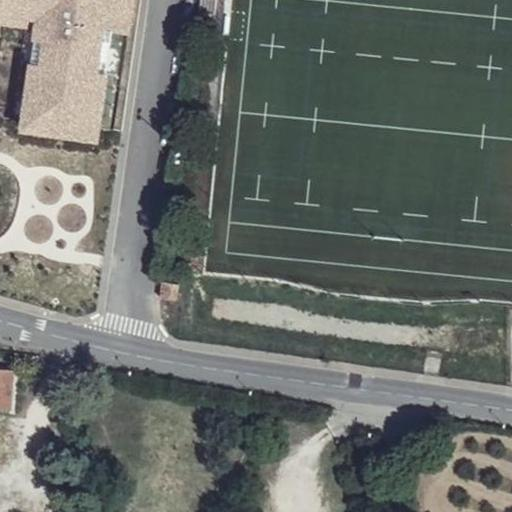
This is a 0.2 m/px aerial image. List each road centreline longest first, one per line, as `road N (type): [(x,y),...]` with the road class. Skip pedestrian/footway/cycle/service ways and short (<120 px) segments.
road 1 (residential): [(511,408),(131,345)]
road 2 (unclassified): [(131,345),(187,0)]
road 3 (residential): [(131,345),(0,319)]
